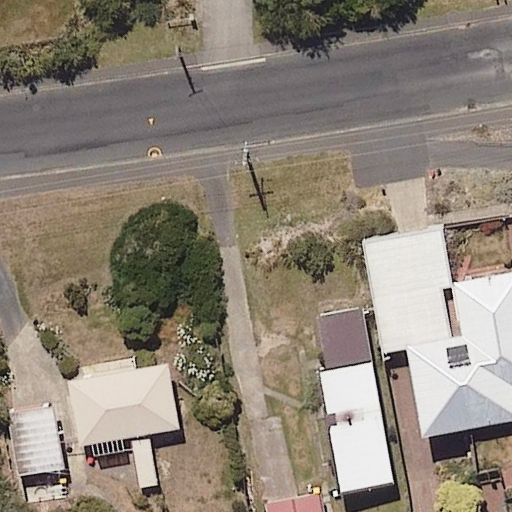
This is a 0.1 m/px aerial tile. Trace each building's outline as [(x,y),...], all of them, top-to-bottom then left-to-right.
[(471,343),(420,351),(433,433),(511,420),(511,281),(463,289),(471,343)] [(381,362),(318,373),(342,500),(405,488),(381,362)] [(175,365),(85,383),(96,437),(185,420),(175,365)] [(58,413),(13,419),(22,477),(67,470),(58,413)] [(327,511),(324,496),(271,505),(272,511),(327,511)]
